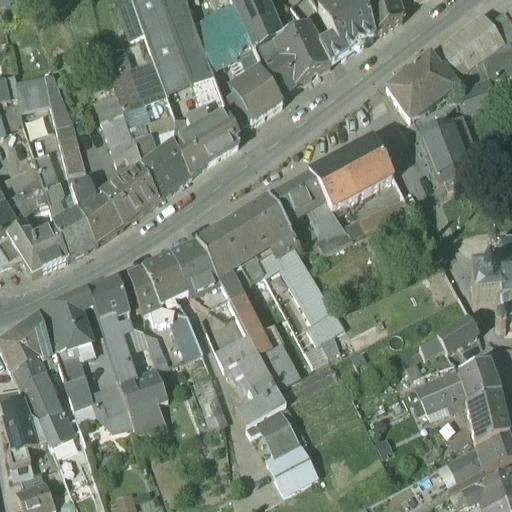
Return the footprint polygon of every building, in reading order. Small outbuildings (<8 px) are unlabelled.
[(0,0),(0,10),(11,7),(9,0),(0,0)] [(204,61),(184,7),(182,0),(132,0),(129,2),(131,9),(143,42),(156,77),(204,61)] [(252,55),(227,0),(209,0),(219,20),(194,31),(204,61),(211,77),(239,61),(240,62),(252,55)] [(259,0),(227,0),(252,55),(254,58),(272,49),(271,47),(277,45),(259,0)] [(347,0),(342,3),(340,0),(333,0),(326,4),(329,10),(317,16),(332,43),(319,50),(330,70),(373,42),(358,0),(347,0)] [(394,0),(358,0),(373,42),(403,23),(394,0)] [(131,9),(118,14),(130,46),(143,42),(131,9)] [(483,20),(430,59),(440,73),(444,70),(457,89),(452,93),(454,95),(482,86),(511,77),(511,29),(504,19),(503,18),(489,29),(483,20)] [(277,45),(271,47),(272,49),(254,58),(260,74),(262,79),(279,104),(294,93),(294,92),(330,70),(319,50),(316,43),(305,30),(277,45)] [(430,59),(386,93),(409,125),(452,93),(457,89),(444,70),(440,73),(430,59)] [(204,61),(156,77),(165,102),(193,92),(193,91),(213,83),(211,77),(204,61)] [(252,80),(249,83),(240,89),(243,92),(222,106),(226,119),(227,119),(236,137),(249,128),(251,130),(282,109),(279,104),(262,79),(260,74),(254,77),(252,80)] [(213,83),(193,91),(193,92),(203,119),(204,118),(208,128),(226,119),(222,106),(213,83)] [(44,84),(15,90),(20,117),(50,111),(44,84)] [(488,85),(461,94),(469,117),(495,108),(488,85)] [(135,88),(113,96),(121,118),(143,110),(135,88)] [(203,119),(187,126),(186,130),(189,138),(173,148),(190,182),(204,170),(238,150),(234,143),(238,140),(227,119),(226,119),(208,128),(204,118),(203,119)] [(451,124),(419,137),(438,187),(471,175),(457,141),(451,124)] [(187,126),(174,126),(173,148),(189,138),(186,130),(187,126)] [(478,171),(466,143),(465,144),(463,139),(457,141),(470,174),(478,171)] [(373,144),(308,180),(323,203),(332,215),(393,182),(373,144)] [(190,182),(173,148),(158,159),(175,194),(190,182)] [(175,194),(158,159),(150,165),(146,151),(135,154),(135,156),(141,171),(159,205),(175,194)] [(135,156),(125,164),(133,175),(100,199),(122,232),(159,205),(139,171),(140,170),(135,156)] [(62,203),(48,160),(34,165),(40,183),(50,213),(49,214),(52,225),(63,219),(58,210),(62,203)] [(308,180),(267,203),(282,226),(309,211),(323,203),(308,180)] [(40,183),(4,207),(18,231),(26,226),(39,217),(49,214),(50,213),(40,183)] [(122,232),(100,199),(99,199),(92,185),(87,187),(70,192),(77,212),(96,250),(122,232)] [(0,199),(0,242),(18,231),(4,207),(0,199)] [(267,203),(232,224),(253,259),(290,237),(282,226),(267,203)] [(323,203),(309,211),(318,226),(333,217),(332,215),(323,203)] [(404,203),(342,231),(343,234),(352,247),(413,220),(404,203)] [(52,225),(52,226),(54,230),(69,263),(96,250),(77,212),(63,219),(52,225)] [(333,217),(318,226),(327,241),(343,234),(342,231),(333,217)] [(232,224),(195,247),(196,247),(215,283),(227,275),(230,280),(231,280),(242,273),(239,268),(253,259),(232,224)] [(54,230),(32,240),(26,226),(18,231),(0,242),(0,269),(12,266),(12,267),(22,264),(32,279),(69,263),(54,230)] [(327,241),(319,245),(324,260),(352,247),(343,234),(327,241)] [(322,296),(303,265),(302,265),(293,251),(297,248),(290,237),(253,259),(256,265),(272,255),(282,271),(279,273),(301,309),(322,296)] [(196,247),(169,258),(187,298),(188,298),(188,299),(189,299),(192,305),(192,304),(202,299),(202,298),(219,290),(215,283),(196,247)] [(511,247),(510,248),(510,253),(498,254),(496,250),(490,249),(485,254),(488,261),(492,261),(494,274),(493,275),(489,276),(489,280),(472,282),(470,282),(470,284),(473,309),(474,310),(492,308),(493,312),(497,312),(498,312),(499,325),(495,327),(494,334),(499,338),(506,335),(506,331),(511,330),(511,247)] [(169,258),(142,271),(142,272),(159,311),(176,304),(187,298),(169,258)] [(159,311),(142,272),(142,271),(127,278),(143,322),(149,319),(161,315),(159,311)] [(261,335),(244,300),(240,296),(231,280),(230,280),(227,275),(215,283),(219,290),(227,304),(229,308),(246,341),(255,360),(257,362),(279,350),(282,348),(273,329),(261,335)] [(117,282),(87,293),(93,310),(98,325),(111,320),(128,314),(117,282)] [(219,290),(202,298),(202,299),(192,304),(208,314),(227,304),(219,290)] [(87,293),(73,300),(79,316),(93,310),(87,293)] [(322,296),(301,309),(312,327),(314,329),(334,317),(322,296)] [(73,300),(37,314),(38,317),(51,357),(52,359),(55,359),(77,352),(91,347),(79,316),(73,300)] [(176,304),(159,311),(161,315),(173,318),(186,322),(176,304)] [(173,318),(161,315),(149,319),(152,329),(172,327),(173,318)] [(38,317),(0,343),(0,351),(12,376),(34,364),(38,362),(46,359),(51,357),(38,317)] [(186,322),(173,318),(172,327),(172,331),(175,340),(171,341),(176,352),(180,350),(186,366),(202,359),(186,322)] [(115,331),(111,320),(98,325),(101,333),(108,354),(123,350),(116,330),(115,331)] [(467,324),(437,343),(443,355),(447,361),(478,341),(467,324)] [(167,373),(154,342),(143,339),(155,373),(157,377),(167,373)] [(246,341),(227,352),(235,371),(255,360),(246,341)] [(436,343),(419,353),(424,365),(443,355),(437,343),(436,343)] [(130,372),(123,350),(108,354),(119,388),(118,389),(127,415),(142,411),(133,386),(132,381),(130,372)] [(279,350),(257,362),(276,397),(296,385),(279,350)] [(77,352),(55,359),(57,366),(70,362),(71,367),(79,365),(78,360),(80,359),(77,352)] [(235,371),(227,352),(215,358),(223,377),(235,371)] [(52,359),(51,357),(46,359),(51,372),(59,370),(57,366),(55,359),(52,359)] [(257,362),(255,360),(235,371),(223,377),(226,382),(239,374),(251,396),(248,398),(253,408),(269,400),(276,397),(257,362)] [(71,367),(70,362),(57,366),(59,370),(73,415),(91,408),(92,413),(97,411),(98,411),(94,397),(89,399),(79,365),(71,367)] [(70,437),(40,368),(34,365),(34,364),(12,376),(18,391),(31,420),(39,426),(48,447),(70,437)] [(488,368),(457,379),(461,390),(468,409),(499,398),(488,368)] [(331,369),(276,397),(282,408),(282,409),(283,412),(286,411),(338,384),(331,369)] [(155,373),(132,381),(133,386),(142,411),(127,415),(128,416),(135,439),(167,433),(158,410),(168,407),(157,377),(155,373)] [(431,377),(411,386),(421,407),(441,398),(431,377)] [(211,383),(194,390),(210,436),(224,431),(220,420),(224,419),(211,383)] [(118,389),(107,393),(116,420),(128,416),(127,415),(118,389)] [(461,390),(447,396),(454,415),(466,411),(466,410),(468,409),(461,390)] [(31,420),(18,391),(0,394),(0,409),(11,455),(7,456),(13,484),(20,482),(34,478),(27,454),(48,447),(39,426),(31,420)] [(107,393),(94,397),(98,411),(97,411),(99,416),(104,414),(107,423),(116,420),(107,393)] [(441,398),(421,407),(426,417),(446,408),(449,417),(454,415),(447,396),(441,398)] [(269,400),(257,407),(264,418),(282,409),(282,408),(276,397),(269,400)] [(468,409),(466,410),(466,411),(476,453),(508,439),(509,438),(499,398),(468,409)] [(253,408),(235,418),(245,436),(280,417),(281,419),(287,414),(286,411),(283,412),(282,409),(264,418),(257,407),(269,400),(253,408)] [(287,414),(281,419),(280,417),(245,436),(250,444),(259,439),(273,465),(300,451),(306,448),(287,414)] [(476,453),(451,467),(446,469),(456,490),(484,475),(511,463),(511,451),(508,439),(476,453)] [(273,465),(266,469),(283,502),(317,484),(300,451),(273,465)] [(511,474),(474,490),(480,506),(479,507),(480,511),(496,511),(511,505),(511,474)] [(34,478),(20,482),(24,493),(33,490),(33,491),(45,487),(40,476),(34,478)] [(53,511),(45,487),(33,491),(33,490),(24,493),(18,496),(23,511),(53,511)] [(474,490),(461,496),(468,511),(479,507),(480,506),(474,490)] [(132,511),(127,497),(106,504),(108,511),(132,511)]
